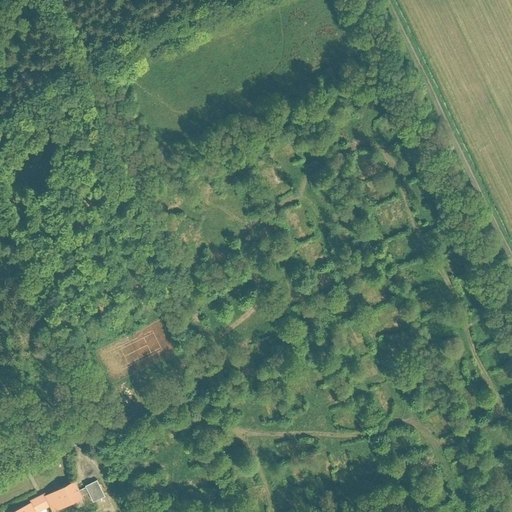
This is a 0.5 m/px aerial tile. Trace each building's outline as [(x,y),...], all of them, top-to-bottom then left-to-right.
[(337,139),(343,135),(333,120),(327,123),(337,139)] [(366,173),(359,162),(356,164),(353,159),(347,163),(357,179),(366,173)] [(260,169),(268,188),(275,185),(270,174),(272,173),(269,166),(260,169)] [(366,196),(369,202),(385,194),(383,189),(366,196)] [(174,239),(181,237),(176,217),(169,219),(174,239)] [(261,239),(273,235),(271,229),(259,233),(261,239)] [(395,258),(400,255),(394,241),(388,243),(395,258)] [(306,246),(301,249),(307,261),(313,258),(306,246)] [(229,256),(226,249),(215,254),(216,256),(209,259),(212,264),(229,256)] [(188,266),(194,263),(189,250),(183,252),(188,266)] [(454,259),(451,252),(443,256),(446,262),(454,259)] [(267,272),(281,266),(279,260),(265,265),(267,272)] [(402,271),(407,286),(415,283),(410,268),(402,271)] [(315,277),(318,282),(326,278),(323,273),(315,277)] [(291,299),(297,297),(291,277),(285,279),(291,299)] [(229,292),(245,287),(242,279),(226,284),(229,292)] [(220,288),(200,297),(203,303),(223,293),(220,288)] [(396,326),(401,323),(394,309),(389,312),(396,326)] [(306,327),(312,324),(306,310),(300,313),(306,327)] [(187,330),(194,327),(187,311),(181,314),(187,330)] [(293,334),(276,340),(278,345),(295,340),(293,334)] [(256,358),(268,351),(266,347),(253,353),(256,358)] [(458,355),(444,357),(446,371),(460,369),(458,355)] [(241,360),(228,365),(230,371),(243,365),(241,360)] [(364,379),(370,377),(366,361),(360,363),(364,379)] [(463,401),(480,390),(475,383),(458,393),(463,401)] [(285,386),(291,400),(296,398),(291,384),(285,386)] [(380,411),(386,409),(378,389),(372,392),(380,411)] [(165,434),(176,430),(174,424),(162,428),(165,434)] [(489,432),(484,434),(491,450),(496,448),(489,432)] [(168,433),(162,435),(164,442),(171,440),(168,433)] [(214,433),(209,437),(217,449),(222,445),(214,433)] [(321,454),(314,456),(320,473),(327,470),(321,454)] [(422,456),(417,459),(423,470),(428,467),(422,456)] [(238,483),(245,479),(236,459),(228,463),(238,483)] [(455,464),(459,470),(465,467),(461,460),(455,464)] [(208,467),(202,471),(211,487),(218,483),(208,467)] [(358,471),(341,476),(343,483),(360,478),(358,471)] [(97,478),(85,484),(86,486),(79,489),(75,479),(47,493),(46,491),(30,499),(31,501),(8,511),(37,511),(54,504),(56,509),(83,496),(82,495),(89,491),(93,501),(105,495),(97,478)] [(149,498),(162,494),(158,479),(145,483),(149,498)] [(438,482),(430,485),(435,499),(442,497),(438,482)] [(245,495),(251,511),(260,507),(254,491),(245,495)] [(192,503),(195,510),(213,502),(210,495),(192,503)] [(288,506),(300,502),(297,495),(286,499),(288,506)]
